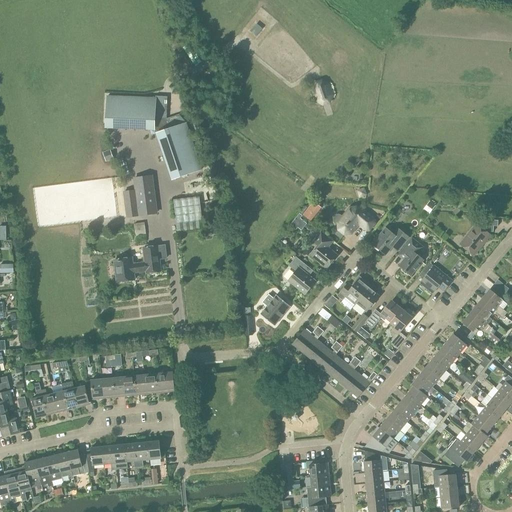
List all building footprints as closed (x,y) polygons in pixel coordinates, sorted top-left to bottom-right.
[(156,98),(108,96),(107,126),(154,128),(154,127),(158,127),(159,133),(158,134),(174,179),(183,176),(183,178),(187,177),(187,174),(202,169),(187,124),(170,130),(166,119),(155,118),(156,98)] [(127,217),(158,213),(153,176),(133,179),(135,191),(124,192),(127,217)] [(203,229),(200,197),(174,200),(178,232),(203,229)] [(307,222),(316,211),(308,204),(299,215),(307,222)] [(362,211),(357,207),(350,208),(338,222),(339,229),(345,234),(352,233),(359,224),(367,230),(370,230),(376,223),(375,220),(363,210),(362,211)] [(292,241),(306,224),(295,216),(286,227),(291,231),(287,236),(292,241)] [(484,219),(479,225),(477,224),(460,244),(474,255),(491,235),(488,233),(489,232),(493,232),(494,226),(498,226),(498,220),(484,219)] [(211,236),(211,228),(203,228),(204,237),(211,236)] [(374,244),(386,255),(392,247),(399,252),(411,238),(398,228),(394,234),(387,228),(374,244)] [(329,248),(334,241),(321,231),(312,242),(319,247),(313,254),(319,258),(317,260),(327,268),(338,254),(329,248)] [(398,255),(404,260),(399,266),(412,276),(424,260),(418,255),(424,247),(412,237),(398,255)] [(158,246),(144,248),(146,263),(147,272),(147,273),(162,272),(160,260),(167,259),(165,245),(158,246)] [(305,295),(317,281),(310,276),(314,271),(296,257),(289,266),(296,271),(288,281),(305,295)] [(383,263),(387,271),(398,266),(394,257),(383,263)] [(147,272),(146,263),(134,264),(133,258),(115,260),(118,279),(126,278),(127,281),(136,280),(135,272),(140,271),(140,272),(147,272)] [(13,264),(0,264),(0,269),(0,273),(13,273),(13,264)] [(241,283),(248,282),(246,266),(240,267),(241,283)] [(439,270),(436,273),(427,266),(422,272),(427,276),(421,283),(433,293),(438,288),(444,292),(453,280),(447,275),(447,276),(439,270)] [(342,299),(346,295),(357,303),(369,288),(371,286),(359,276),(353,283),(355,284),(353,286),(348,283),(338,295),(342,299)] [(494,285),(493,285),(504,295),(509,289),(498,280),(494,285)] [(369,288),(357,303),(366,311),(379,296),(369,288)] [(489,289),(482,298),(496,309),(503,300),(489,289)] [(275,326),(291,307),(276,295),(274,298),(269,294),(262,302),(267,306),(260,314),(275,326)] [(476,306),(489,317),(494,312),(496,309),(482,298),(476,306)] [(391,323),(402,310),(392,301),(381,314),(376,310),(365,323),(373,329),(381,318),(385,321),(387,318),(391,322),(390,323),(391,323)] [(469,315),(483,326),(485,323),(489,317),(476,306),(469,315)] [(499,306),(496,309),(505,316),(507,313),(499,306)] [(496,309),(494,312),(502,319),(505,316),(496,309)] [(402,310),(391,323),(395,327),(392,332),(391,336),(394,339),(390,343),(398,349),(407,338),(400,332),(412,318),(402,310)] [(352,328),(357,333),(369,318),(364,314),(352,328)] [(476,335),(480,329),(483,326),(469,315),(462,323),(476,335)] [(244,316),(245,336),(251,336),(253,336),(253,335),(251,316),(244,316)] [(19,320),(12,321),(13,331),(20,331),(19,320)] [(480,329),(485,333),(490,327),(487,324),(484,327),(483,326),(480,329)] [(490,327),(485,333),(488,336),(491,332),(494,329),(490,327)] [(304,329),(293,344),(302,351),(314,337),(304,329)] [(324,331),(321,329),(316,335),(314,337),(302,351),(311,359),(323,345),(317,340),(324,331)] [(488,336),(498,344),(500,340),(491,332),(488,336)] [(446,343),(460,354),(467,345),(453,334),(446,343)] [(352,347),(357,351),(363,343),(357,339),(352,347)] [(453,362),(460,354),(446,343),(439,351),(453,362)] [(334,350),(338,353),(343,347),(339,344),(334,350)] [(321,367),(333,352),(323,345),(311,359),(321,367)] [(333,352),(321,367),(330,374),(342,360),(336,355),(338,353),(334,350),(333,352)] [(446,371),(453,362),(439,351),(432,360),(446,371)] [(375,364),(383,357),(378,352),(370,358),(375,364)] [(483,355),(480,359),(487,365),(490,361),(483,355)] [(350,363),(353,365),(358,359),(355,357),(350,363)] [(353,365),(356,368),(361,362),(358,359),(353,365)] [(339,382),(351,367),(342,360),(330,374),(339,382)] [(439,379),(446,371),(432,360),(425,368),(439,379)] [(511,364),(507,360),(503,366),(511,373),(511,364)] [(349,390),(361,375),(351,367),(339,382),(349,390)] [(432,388),(439,379),(425,368),(419,377),(432,388)] [(466,383),(464,386),(468,389),(471,385),(471,384),(474,380),(463,371),(459,377),(466,383)] [(138,372),(134,372),(135,376),(134,376),(136,393),(141,392),(141,395),(147,394),(147,392),(145,375),(139,376),(138,372)] [(173,372),(156,374),(158,390),(162,390),(162,393),(175,391),(175,389),(173,372)] [(377,375),(374,372),(369,378),(372,381),(377,375)] [(156,374),(145,375),(147,392),(147,394),(153,393),(153,391),(158,390),(156,374)] [(361,375),(349,390),(358,397),(370,383),(361,375)] [(0,391),(11,389),(8,376),(0,378),(0,391)] [(134,376),(124,377),(125,394),(126,396),(132,396),(131,393),(136,393),(134,376)] [(124,377),(113,378),(115,395),(119,394),(119,397),(126,396),(125,394),(124,377)] [(426,396),(432,388),(419,377),(412,385),(414,387),(426,396)] [(113,378),(102,379),(104,396),(104,398),(110,398),(110,395),(115,395),(113,378)] [(102,379),(91,380),(93,397),(98,397),(98,399),(104,398),(104,396),(102,379)] [(73,382),(62,384),(64,391),(68,408),(72,406),(73,409),(79,407),(78,405),(74,389),(73,382)] [(499,391),(511,401),(511,387),(506,382),(499,391)] [(38,398),(32,399),(36,415),(37,418),(43,416),(42,414),(47,413),(43,396),(41,391),(39,383),(35,384),(37,392),(38,398)] [(86,386),(74,389),(78,405),(79,407),(85,406),(84,404),(90,402),(86,386)] [(464,386),(457,393),(461,397),(468,389),(464,386)] [(428,397),(426,396),(414,387),(407,395),(420,406),(428,397)] [(494,387),(488,395),(492,399),(505,410),(511,402),(511,401),(499,391),(494,387)] [(46,390),(41,391),(43,396),(47,413),(51,412),(52,414),(58,413),(57,410),(53,394),(47,395),(46,390)] [(0,416),(8,414),(6,406),(13,405),(9,391),(0,393),(0,416)] [(64,391),(53,394),(57,410),(58,413),(64,411),(63,409),(68,408),(64,391)] [(413,415),(420,406),(407,395),(400,404),(413,415)] [(499,418),(505,410),(492,399),(485,407),(499,418)] [(407,423),(413,415),(400,404),(393,412),(407,423)] [(492,427),(499,418),(485,407),(478,416),(492,427)] [(452,410),(450,413),(462,422),(464,420),(456,413),(457,412),(453,409),(452,410)] [(400,432),(407,423),(393,412),(387,421),(400,432)] [(0,428),(6,427),(8,436),(20,434),(17,420),(10,421),(8,414),(0,416),(0,428)] [(418,415),(415,421),(423,424),(426,418),(418,415)] [(485,435),(492,427),(478,416),(471,425),(473,426),(473,425),(485,435)] [(433,431),(440,422),(436,419),(434,422),(434,423),(430,428),(433,431)] [(393,440),(400,432),(387,421),(380,429),(393,440)] [(485,435),(473,425),(473,426),(466,434),(480,445),(486,436),(485,435)] [(386,449),(393,440),(380,429),(373,438),(372,438),(364,447),(383,452),(386,449)] [(459,442),(473,453),(480,445),(466,434),(459,442)] [(419,448),(426,439),(422,436),(420,439),(420,440),(416,445),(419,448)] [(458,467),(464,460),(466,462),(473,453),(459,442),(456,439),(443,455),(458,467)] [(148,442),(150,460),(166,458),(165,451),(161,452),(160,441),(148,442)] [(143,461),(150,460),(148,442),(137,443),(139,468),(144,467),(143,461)] [(135,468),(139,468),(137,443),(125,444),(127,462),(134,461),(135,468)] [(125,444),(114,446),(116,470),(121,469),(128,469),(127,462),(125,444)] [(413,456),(419,448),(416,445),(413,448),(412,448),(409,453),(413,456)] [(112,470),(116,470),(114,446),(103,447),(104,464),(111,464),(112,470)] [(86,454),(88,465),(89,472),(90,473),(94,472),(94,465),(104,464),(103,447),(91,448),(92,454),(86,454)] [(79,450),(67,452),(73,476),(89,472),(88,465),(83,466),(79,450)] [(380,455),(364,451),(365,462),(364,462),(365,473),(382,471),(380,455)] [(67,452),(57,455),(62,477),(69,476),(69,477),(73,476),(67,452)] [(63,479),(62,477),(57,455),(46,458),(50,475),(51,475),(53,486),(52,481),(63,479)] [(49,487),(53,486),(51,475),(50,475),(46,458),(36,460),(42,485),(48,483),(49,487)] [(25,463),(26,468),(27,471),(29,480),(31,488),(37,486),(38,489),(42,488),(41,485),(42,485),(36,460),(25,463)] [(316,462),(307,462),(307,463),(307,468),(310,468),(311,477),(329,475),(328,464),(322,464),(321,461),(316,462)] [(291,464),(282,465),(283,479),(291,478),(291,473),(292,473),(291,464)] [(26,468),(15,470),(23,501),(27,500),(25,492),(32,491),(31,488),(29,480),(27,471),(26,468)] [(15,470),(5,473),(6,476),(12,503),(17,503),(15,497),(22,496),(15,470)] [(447,470),(433,472),(434,487),(439,487),(456,485),(455,473),(447,474),(447,470)] [(366,484),(383,482),(382,471),(365,473),(366,484)] [(312,488),(330,486),(329,475),(311,477),(312,488)] [(12,504),(12,503),(6,476),(0,477),(0,499),(1,502),(1,506),(5,505),(5,504),(12,503),(12,504)] [(283,479),(284,490),(296,489),(295,478),(291,478),(283,479)] [(367,495),(384,493),(383,482),(366,484),(367,495)] [(440,498),(458,496),(456,485),(439,487),(440,498)] [(326,506),(326,498),(331,497),(330,486),(312,488),(307,488),(309,507),(326,506)] [(511,492),(509,488),(503,493),(508,499),(511,495),(511,492)] [(384,493),(367,495),(368,506),(385,504),(384,493)] [(458,496),(440,498),(441,510),(459,508),(458,496)]
